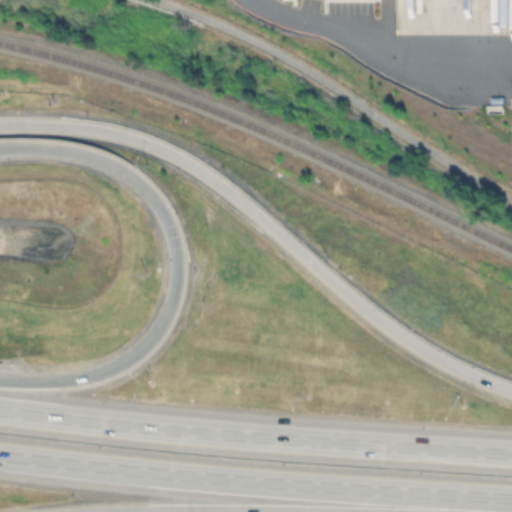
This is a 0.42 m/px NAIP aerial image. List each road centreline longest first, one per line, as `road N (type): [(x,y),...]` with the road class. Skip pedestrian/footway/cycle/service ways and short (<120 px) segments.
road 1 (motorway): [(0,453),(275,483),(511,497)]
road 2 (motorway): [(511,452),(321,442),(0,409)]
road 3 (motorway): [(0,149),(50,147),(148,187),(172,220),(181,267),(175,307),(132,361),(59,380),(0,381)]
road 4 (motorway): [(331,280),(223,187),(148,143),(0,126)]
road 5 (motorway): [(96,511),(346,511)]
road 6 (motorway): [(511,390),(430,354),(331,280)]
